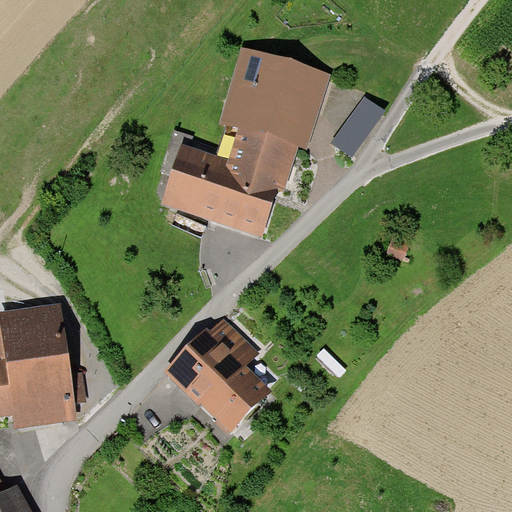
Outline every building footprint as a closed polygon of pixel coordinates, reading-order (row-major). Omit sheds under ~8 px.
[(217,159),(182,148),(163,206),(215,223),(262,238),(275,201),(278,191),(285,193),(300,147),(307,149),(330,81),(244,53),(220,125),(227,127),(217,159)] [(352,156),(383,111),(365,99),(334,143),(352,156)] [(71,377),(61,306),(0,314),(0,319),(1,327),(0,327),(0,418),(10,417),(16,416),(18,429),(76,421),(73,402),(85,401),(82,376),(71,377)] [(259,353),(225,320),(211,335),(208,332),(165,377),(185,396),(198,408),(200,406),(220,425),(231,435),(272,393),(245,367),(259,353)] [(0,495),(0,511),(31,511),(26,502),(18,486),(6,493),(0,495)]
